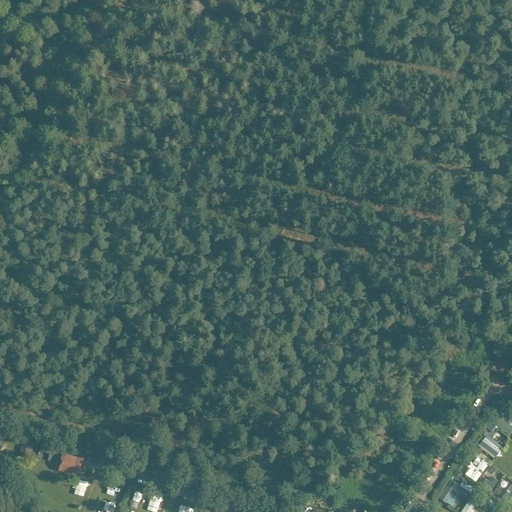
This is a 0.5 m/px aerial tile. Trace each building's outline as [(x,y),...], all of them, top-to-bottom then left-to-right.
[(490,419),(486,425),(500,436),(505,430),(490,419)] [(471,444),(487,458),(493,451),(477,438),(471,444)] [(22,445),(19,457),(31,459),(33,447),(22,445)] [(35,450),(34,457),(43,459),(45,452),(35,450)] [(45,453),(44,459),(53,461),(55,455),(45,453)] [(79,476),(84,460),(62,454),(58,472),(79,476)] [(468,468),(464,465),(456,474),(467,483),(481,464),(475,460),(468,468)] [(495,478),(491,488),(497,490),(501,481),(495,478)] [(442,479),(432,503),(440,506),(451,482),(442,479)] [(511,486),(504,482),(498,492),(508,498),(511,490),(511,486)] [(120,504),(130,505),(130,491),(121,491),(120,504)] [(454,511),(464,511),(471,503),(463,498),(454,511)] [(94,503),(92,511),(103,511),(105,506),(94,503)]
